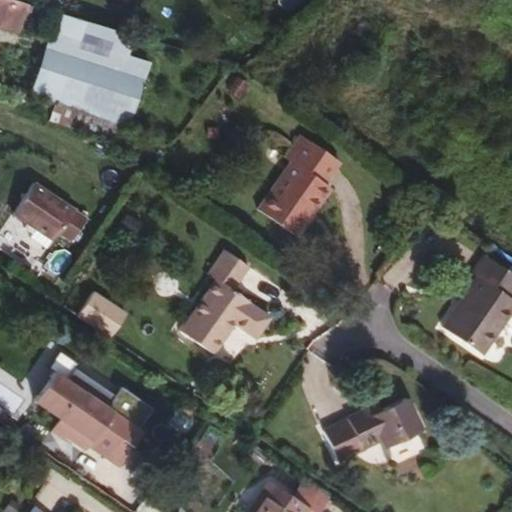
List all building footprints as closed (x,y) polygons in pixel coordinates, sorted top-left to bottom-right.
[(0,0),(0,24),(19,30),(29,2),(22,0),(20,0),(0,0)] [(128,128),(157,40),(61,11),(44,63),(33,98),(56,105),(128,128)] [(33,98),(44,63),(27,58),(17,87),(13,86),(11,90),(33,98)] [(123,145),(128,128),(56,105),(51,122),(123,145)] [(309,215),(328,186),(327,185),(341,164),(302,136),(287,158),(293,163),(260,211),(300,238),(313,218),(309,215)] [(79,217),(24,184),(5,216),(20,225),(28,230),(47,241),(52,234),(64,242),(79,217)] [(313,218),(333,189),(328,186),(309,215),(313,218)] [(26,235),(28,230),(20,225),(17,230),(26,235)] [(271,319),(251,306),(250,303),(235,293),(251,268),(225,250),(207,277),(216,282),(181,334),(216,357),(235,326),(257,340),(271,319)] [(474,353),(510,302),(504,298),(511,286),(511,276),(478,253),(465,271),(471,275),(435,325),(474,353)] [(108,338),(122,312),(88,293),(74,319),(108,338)] [(47,373),(24,412),(117,468),(152,409),(114,386),(102,406),(47,373)] [(379,436),(414,413),(392,382),(369,397),(358,403),(355,398),(336,411),(339,416),(320,428),(337,453),(373,429),(379,436)] [(358,403),(369,397),(365,392),(355,398),(358,403)] [(300,511),(306,504),(268,479),(246,511),(300,511)]
